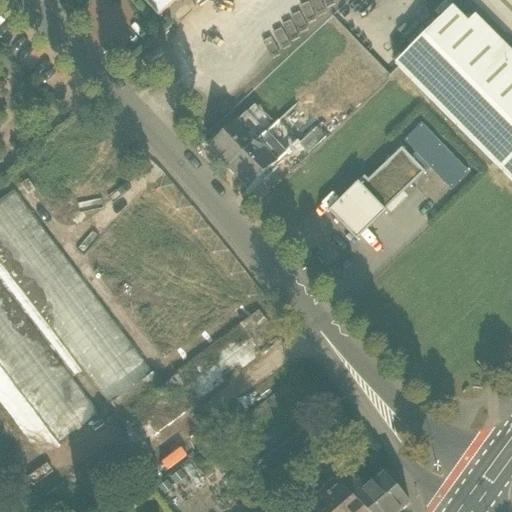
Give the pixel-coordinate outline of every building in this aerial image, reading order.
[(116,0),(115,0),(106,9),(97,0),(87,9),(114,37),(109,42),(120,54),(144,30),(116,0)] [(149,0),(161,12),(174,0),(149,0)] [(372,0),(351,21),(395,65),(451,9),(441,0),(372,0)] [(395,65),(511,181),(511,70),(482,40),(451,9),(395,65)] [(511,70),(511,56),(489,33),(482,40),(511,70)] [(246,114),(257,125),(266,116),(256,105),(246,114)] [(209,149),(228,169),(265,134),(257,125),(246,114),(209,149)] [(468,175),(421,125),(403,141),(416,155),(411,160),(424,174),(429,168),(451,191),(468,175)] [(298,145),(308,155),(325,139),(315,129),(298,145)] [(275,144),(265,134),(228,169),(248,190),(277,163),(267,152),(275,144)] [(358,184),(384,212),(424,174),(411,160),(401,149),(368,182),(364,178),(358,184)] [(384,212),(358,184),(328,212),(356,242),(386,213),(384,212)] [(0,203),(0,261),(109,405),(152,373),(15,193),(0,203)] [(0,367),(58,443),(97,413),(0,285),(0,367)] [(162,387),(182,414),(273,345),(248,313),(158,381),(162,387)] [(158,381),(152,373),(109,405),(120,419),(162,387),(158,381)] [(182,414),(162,387),(120,419),(140,446),(182,414)] [(261,481),(279,504),(298,489),(281,466),(261,481)] [(385,476),(367,492),(355,502),(364,511),(402,511),(410,505),(385,476)] [(364,511),(355,502),(367,492),(356,479),(341,492),(338,487),(326,497),(323,493),(311,504),(309,511),(364,511)]
